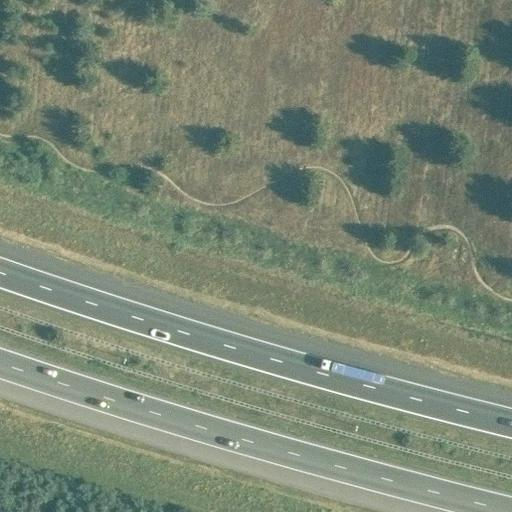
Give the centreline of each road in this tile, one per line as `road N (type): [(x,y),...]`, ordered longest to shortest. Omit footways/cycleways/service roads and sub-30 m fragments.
road 1 (motorway): [(511,420),(193,333),(0,269)]
road 2 (motorway): [(0,369),(165,425),(498,511)]
